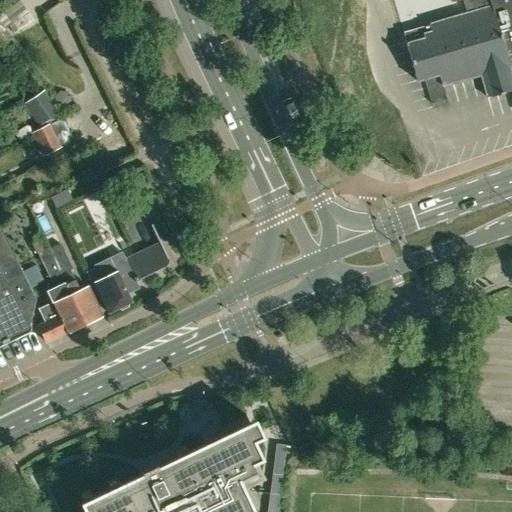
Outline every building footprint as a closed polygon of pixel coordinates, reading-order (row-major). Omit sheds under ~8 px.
[(429,24),(403,32),(406,44),(416,80),(424,78),(431,103),(447,99),(443,85),(481,74),(488,97),(511,90),(511,0),(451,0),(452,3),(461,0),(463,0),(467,11),(429,22),(429,24)] [(57,113),(41,91),(22,104),(37,126),(57,113)] [(70,101),(67,93),(59,91),(53,97),(56,105),(64,107),(70,101)] [(47,125),(31,133),(42,156),(59,149),(47,125)] [(113,138),(100,144),(103,149),(106,155),(118,149),(113,138)] [(119,150),(106,156),(110,165),(123,159),(119,150)] [(66,190),(50,198),(54,208),(71,200),(66,190)] [(136,281),(164,267),(165,267),(165,266),(166,266),(166,265),(167,265),(167,264),(168,264),(168,263),(168,262),(168,261),(168,260),(168,259),(168,258),(167,258),(151,224),(150,225),(159,243),(125,259),(122,251),(93,265),(94,268),(85,272),(86,272),(97,296),(99,295),(107,312),(118,307),(121,309),(127,306),(127,303),(130,301),(127,294),(139,288),(136,281)] [(84,323),(49,249),(44,238),(33,243),(48,275),(55,288),(47,292),(52,303),(42,308),(48,320),(38,325),(45,342),(46,342),(68,331),(69,332),(77,328),(77,327),(84,323)] [(98,316),(102,315),(88,286),(79,290),(69,270),(71,269),(60,243),(49,249),(84,323),(90,320),(91,322),(99,318),(98,316)] [(0,342),(29,329),(38,304),(15,257),(0,264),(0,342)] [(252,511),(241,488),(238,480),(255,472),(251,464),(255,462),(261,459),(252,441),(244,425),(232,431),(231,430),(79,503),(83,511),(252,511)]
